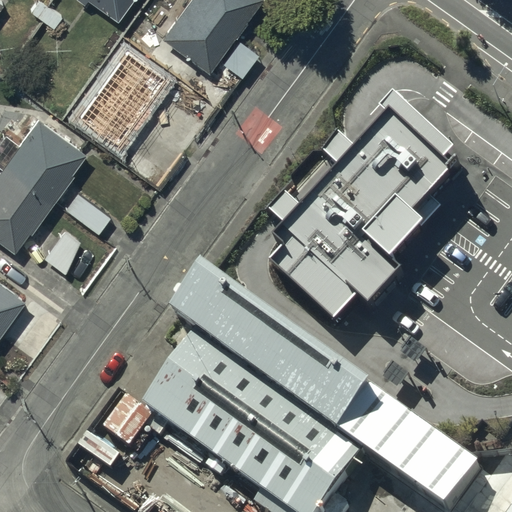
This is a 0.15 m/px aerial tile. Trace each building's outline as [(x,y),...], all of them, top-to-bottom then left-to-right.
[(76,0),(84,5),(87,1),(116,21),(130,0),(76,0)] [(259,0),(189,0),(161,40),(207,73),(259,0)] [(272,259),(332,314),(353,292),(365,303),(397,269),(388,261),(440,205),(429,195),(454,168),(441,156),(452,144),(391,87),(374,105),(383,113),(352,145),(338,132),(324,147),(340,162),(300,205),(283,189),(266,207),(282,222),(271,234),(284,246),(272,259)] [(153,134),(119,109),(97,139),(132,164),(153,134)] [(0,167),(2,169),(0,171),(0,245),(12,254),(83,157),(38,123),(21,147),(6,136),(0,143),(0,167)] [(107,219),(76,195),(65,209),(97,233),(107,219)] [(83,244),(64,231),(44,261),(63,273),(83,244)] [(0,334),(25,298),(0,281),(0,334)] [(405,311),(394,326),(414,341),(403,355),(418,367),(440,338),(405,311)] [(327,511),(361,466),(194,346),(143,417),(276,511),(327,511)] [(410,378),(394,366),(383,380),(400,392),(410,378)]
